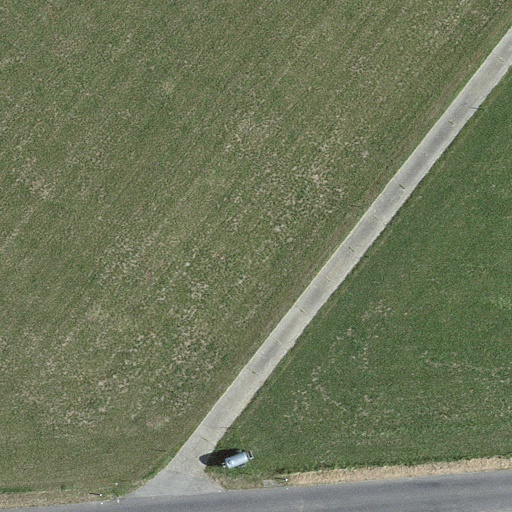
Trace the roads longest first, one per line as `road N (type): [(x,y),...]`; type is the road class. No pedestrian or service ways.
road 1 (residential): [(511,46),(149,511)]
road 2 (tertiary): [(372,511),(511,501)]
